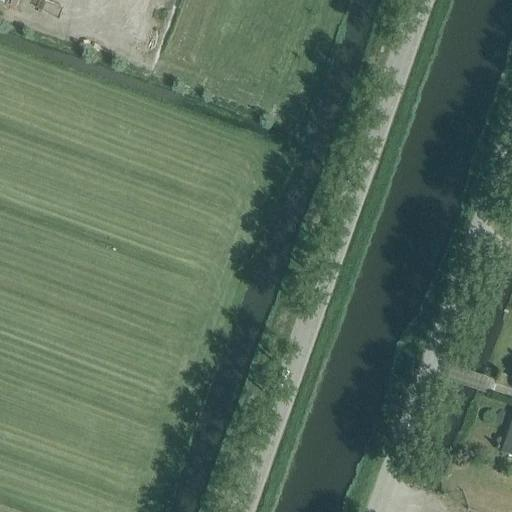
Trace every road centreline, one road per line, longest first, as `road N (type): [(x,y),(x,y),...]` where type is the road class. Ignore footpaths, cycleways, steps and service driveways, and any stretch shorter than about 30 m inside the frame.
road 1 (tertiary): [(242,511),(425,0)]
road 2 (unclassified): [(382,511),(511,144)]
